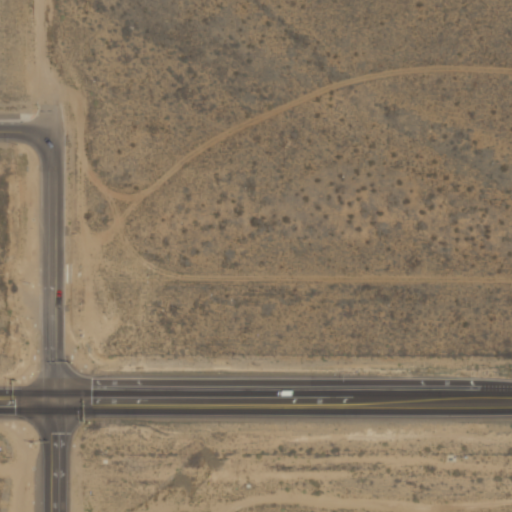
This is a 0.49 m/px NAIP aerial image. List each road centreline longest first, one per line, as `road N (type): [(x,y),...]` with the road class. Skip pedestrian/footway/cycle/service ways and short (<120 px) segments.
road 1 (primary): [(511,394),(0,396)]
road 2 (primary): [(511,385),(91,382),(76,377),(50,341)]
road 3 (tertiary): [(36,0),(37,129),(48,162),(50,396)]
road 4 (track): [(226,511),(247,493),(416,511)]
